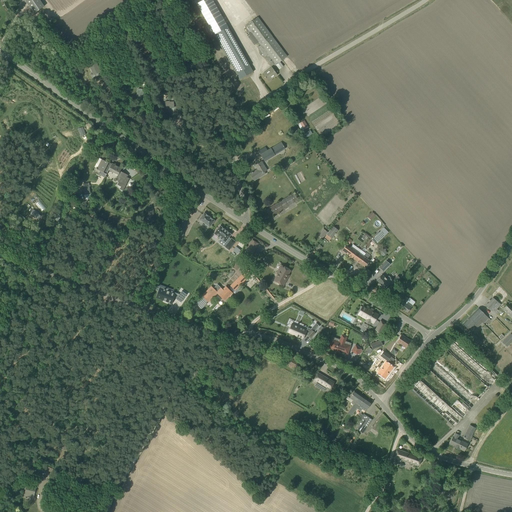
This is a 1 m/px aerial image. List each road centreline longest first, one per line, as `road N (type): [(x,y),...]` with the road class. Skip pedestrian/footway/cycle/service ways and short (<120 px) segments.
road 1 (unclassified): [(380,404),(345,365),(277,333),(215,327),(0,253)]
road 2 (track): [(331,274),(252,318),(181,376),(107,511)]
road 3 (unclassified): [(245,221),(0,51)]
road 4 (unclassified): [(433,336),(245,221)]
road 5 (unclassified): [(426,0),(285,86)]
road 6 (unclassified): [(245,221),(233,143),(243,121),(285,86)]
road 7 (unclassified): [(511,475),(420,446),(380,404)]
road 8 (unclassified): [(433,336),(475,296),(511,243)]
